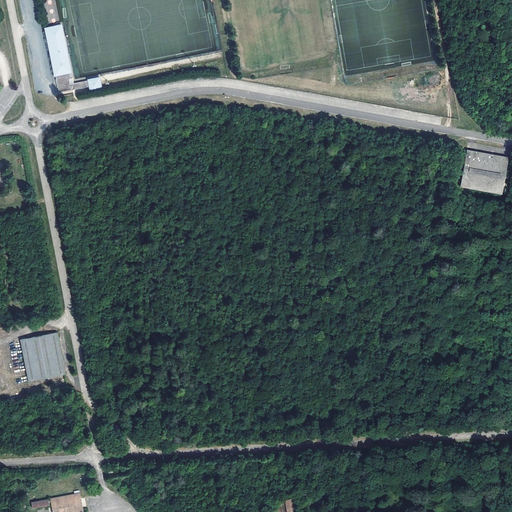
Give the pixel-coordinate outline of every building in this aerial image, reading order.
[(61,26),(46,29),(59,92),(90,86),(91,91),(100,89),(99,79),(72,84),(61,26)] [(117,99),(118,101),(131,99),(130,96),(125,97),(125,93),(112,95),(113,99),(117,99)] [(472,150),(466,149),(459,186),(501,194),(509,156),(472,150)] [(20,339),(28,380),(65,374),(57,331),(20,339)] [(117,468),(108,470),(109,476),(118,475),(117,468)] [(83,511),(80,493),(50,499),(50,500),(49,500),(48,499),(31,502),(32,509),(50,505),(49,503),(51,502),(52,511),(83,511)] [(285,499),(286,511),(295,511),(293,498),(285,499)]
